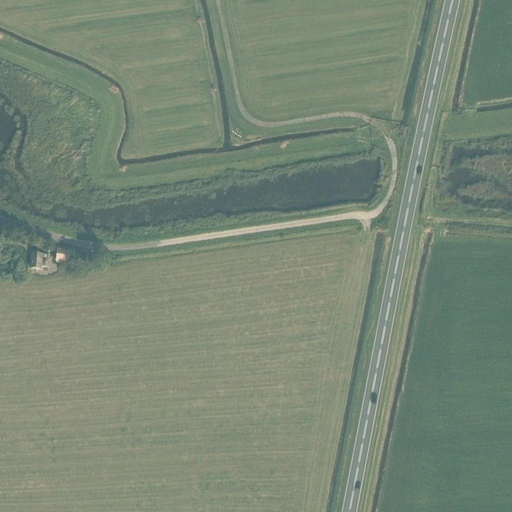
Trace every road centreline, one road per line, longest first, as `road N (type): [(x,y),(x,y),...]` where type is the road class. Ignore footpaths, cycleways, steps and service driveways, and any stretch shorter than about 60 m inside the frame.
road 1 (trunk): [(350,511),(453,0)]
road 2 (track): [(375,216),(392,183),(389,136),(357,117),(288,127),(251,123),(237,106),(218,0)]
road 3 (track): [(375,216),(120,248)]
road 4 (track): [(435,161),(428,201),(436,219),(511,225)]
road 5 (unclassified): [(120,248),(59,240),(0,218)]
